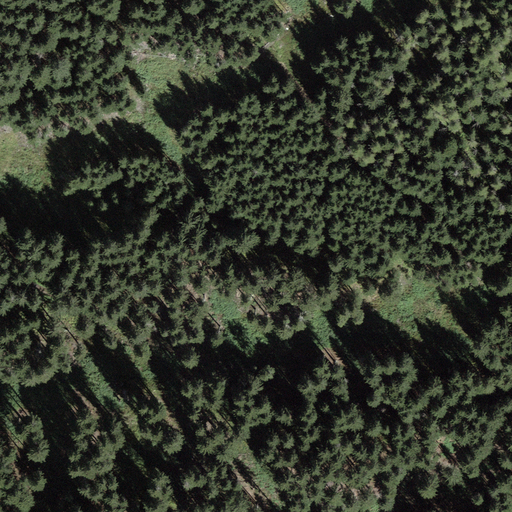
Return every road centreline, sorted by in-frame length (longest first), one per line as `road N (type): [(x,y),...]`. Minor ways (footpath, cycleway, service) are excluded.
road 1 (track): [(0,270),(213,365),(407,415),(511,386)]
road 2 (track): [(511,294),(480,281),(442,218),(356,159),(260,50),(219,32),(181,0)]
